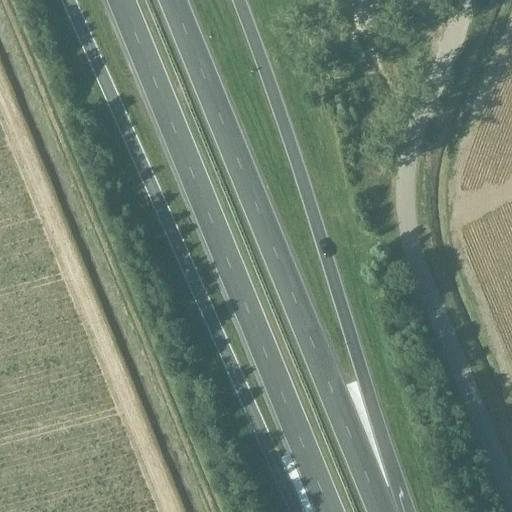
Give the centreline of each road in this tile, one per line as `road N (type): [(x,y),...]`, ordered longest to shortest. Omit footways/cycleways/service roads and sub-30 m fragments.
road 1 (trunk): [(68,0),(295,511)]
road 2 (trunk): [(380,511),(171,0)]
road 3 (trunk): [(120,0),(329,511)]
road 4 (trunk): [(383,511),(358,377),(305,192),(237,0)]
road 5 (unclassified): [(511,497),(405,218),(408,149),(461,0)]
